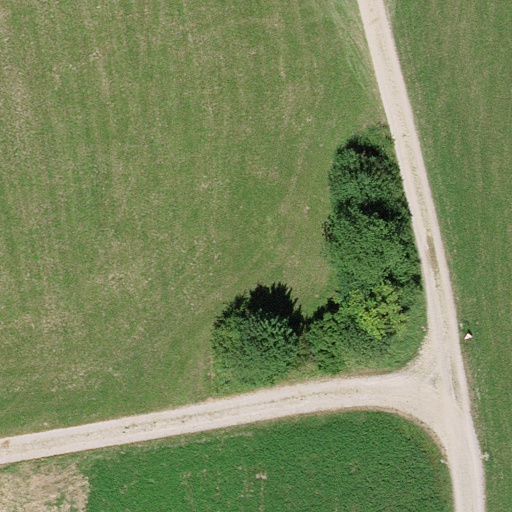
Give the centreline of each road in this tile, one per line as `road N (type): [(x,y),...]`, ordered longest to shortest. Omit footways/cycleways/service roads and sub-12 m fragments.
road 1 (track): [(368,0),(426,258),(458,511)]
road 2 (track): [(445,395),(318,399),(0,450)]
